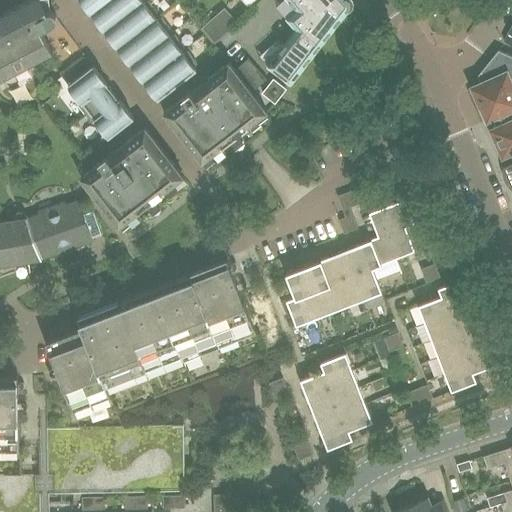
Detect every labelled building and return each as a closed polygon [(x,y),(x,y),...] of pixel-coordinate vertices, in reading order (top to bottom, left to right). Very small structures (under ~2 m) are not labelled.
[(41,31),(53,24),(40,0),(30,0),(0,16),(0,265),(43,258),(93,239),(92,236),(101,232),(93,210),(84,214),(79,200),(28,219),(0,223),(0,78),(52,52),(41,31)] [(81,0),(92,13),(108,0),(81,0)] [(105,30),(143,1),(142,0),(108,0),(92,13),(105,30)] [(118,47),(156,17),(154,15),(158,12),(148,0),(145,3),(143,1),(105,30),(118,47)] [(344,0),(290,0),(291,1),(281,10),(297,28),(269,63),(268,62),(267,63),(290,81),(291,81),(346,11),(344,0)] [(227,31),(236,23),(228,14),(219,22),(227,31)] [(131,64),(169,34),(167,32),(171,29),(161,17),(158,20),(156,17),(118,47),(131,64)] [(144,81),(182,51),(180,49),(184,46),(174,34),(171,37),(169,34),(131,64),(144,81)] [(158,99),(196,69),(193,66),(197,63),(187,51),(184,54),(182,51),(144,81),(158,99)] [(511,57),(498,53),(477,74),(481,83),(469,88),(486,125),(489,123),(511,112),(511,57)] [(266,79),(249,59),(237,69),(255,90),(267,80),(266,79)] [(221,148),(249,126),(248,126),(267,111),(229,62),(210,76),(209,76),(201,82),(201,83),(166,110),(164,112),(202,162),(221,147),(221,148)] [(112,92),(106,84),(107,83),(93,65),(68,84),(81,101),(77,103),(85,113),(112,92)] [(59,92),(68,84),(62,76),(52,84),(59,92)] [(286,89),(273,78),(262,92),(275,102),(277,101),(285,90),(286,89)] [(133,117),(119,99),(119,100),(112,92),(85,113),(92,123),(96,120),(108,137),(133,117)] [(503,155),(511,150),(511,116),(507,119),(508,121),(491,128),(497,142),(496,143),(496,144),(495,145),(495,147),(496,148),(497,150),(498,151),(499,151),(500,152),(502,152),(503,155)] [(138,212),(165,191),(184,176),(145,126),(142,129),(107,156),(107,155),(98,161),(99,162),(80,177),(119,226),(137,212),(138,212)] [(511,186),(511,160),(507,163),(503,165),(511,186)] [(364,201),(359,187),(337,195),(343,209),(364,201)] [(415,252),(406,228),(415,225),(405,200),(403,201),(387,207),(397,231),(388,234),(397,259),(415,252)] [(397,259),(388,234),(397,231),(387,207),(369,214),(379,237),(371,240),(371,241),(381,266),(382,265),(382,264),(397,259)] [(358,228),(353,214),(339,220),(344,234),(358,228)] [(382,292),(373,269),(381,266),(371,241),(354,247),(363,271),(355,275),(365,299),(382,292)] [(365,299),(355,275),(363,271),(354,247),(337,254),(347,278),(338,281),(348,305),(365,299)] [(348,305),(338,281),(347,278),(337,254),(321,260),(330,284),(322,288),(331,312),(348,305)] [(48,345),(56,367),(76,417),(113,402),(109,391),(257,334),(241,292),(236,279),(232,271),(227,258),(78,316),(82,327),(58,336),(46,341),(48,345)] [(331,312),(322,288),(330,284),(321,260),(304,267),(313,291),(305,294),(314,318),(331,312)] [(441,277),(436,263),(421,268),(427,283),(441,277)] [(314,318),(305,294),(313,291),(304,267),(287,274),(295,296),(287,300),(296,325),(314,318)] [(419,305),(426,323),(450,313),(447,305),(471,295),(464,278),(439,288),(442,296),(419,305)] [(453,322),(478,312),(471,295),(447,305),(450,313),(426,323),(432,339),(456,330),(453,322)] [(484,329),(478,312),(453,322),(456,330),(432,339),(439,356),(463,347),(460,339),(484,329)] [(466,355),(491,346),(484,329),(460,339),(463,347),(439,356),(445,373),(469,364),(466,355)] [(404,346),(398,332),(384,337),(390,352),(404,346)] [(498,364),(491,346),(466,355),(469,364),(445,373),(452,391),(477,381),(474,373),(498,364)] [(304,388),(308,397),(332,388),(329,380),(353,370),(346,352),(321,362),(324,370),(312,375),(301,379),(304,388)] [(360,387),(353,370),(329,380),(332,388),(308,397),(314,414),(339,405),(335,396),(360,387)] [(19,421),(19,412),(18,398),(18,375),(0,375),(0,456),(20,456),(19,446),(19,421)] [(289,391),(283,377),(269,383),(275,397),(289,391)] [(433,399),(428,384),(407,392),(412,406),(433,399)] [(345,421),(342,413),(366,404),(360,387),(335,396),(339,405),(314,414),(321,431),(345,421)] [(373,422),(366,404),(342,413),(345,421),(321,431),(328,449),(353,439),(353,438),(350,431),(373,422)] [(185,471),(184,425),(47,428),(39,428),(39,446),(40,474),(20,474),(0,474),(0,511),(41,511),(41,502),(41,495),(185,492),(185,471)] [(314,455),(308,440),(294,446),(300,460),(314,455)] [(511,479),(511,446),(484,456),(488,468),(506,462),(511,480),(511,479)] [(469,460),(457,464),(459,472),(472,468),(469,460)] [(227,511),(227,494),(214,494),(214,511),(227,511)] [(147,508),(147,495),(125,496),(126,508),(147,508)] [(186,508),(186,495),(163,495),(163,508),(186,508)] [(104,509),(104,496),(82,497),(82,509),(104,509)] [(447,511),(442,500),(431,505),(428,498),(395,511),(394,511),(447,511)] [(462,498),(453,501),(456,511),(466,510),(462,498)]
